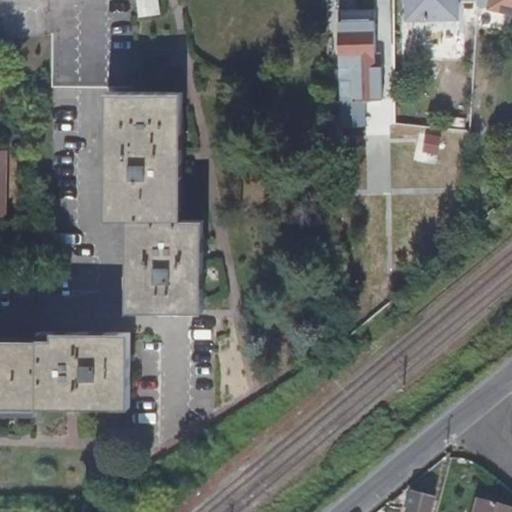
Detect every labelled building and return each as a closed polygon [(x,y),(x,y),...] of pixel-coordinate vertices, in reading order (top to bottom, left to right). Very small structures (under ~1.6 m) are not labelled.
[(159,0),(139,0),(143,16),(162,13),(159,0)] [(406,0),(407,21),(458,21),(457,0),(406,0)] [(511,0),(492,0),(491,8),(490,10),(511,16),(511,0)] [(377,68),(377,52),(376,13),(341,14),(341,70),(353,70),(353,80),(341,80),(342,130),(366,129),(366,105),(382,105),(382,68),(377,68)] [(132,228),(207,229),(207,218),(186,218),(186,92),(110,92),(109,217),(132,218),(132,228)] [(423,136),(420,153),(435,156),(438,139),(423,136)] [(0,213),(9,213),(11,151),(0,150),(0,213)] [(132,259),(207,261),(207,229),(132,228),(132,259)] [(207,311),(207,261),(132,259),(133,311),(207,311)] [(0,341),(0,408),(131,409),(130,333),(54,333),(54,341),(0,341)] [(430,511),(434,499),(413,493),(411,499),(406,501),(404,509),(408,510),(407,511),(430,511)] [(511,511),(511,505),(478,496),(473,511),(511,511)]
